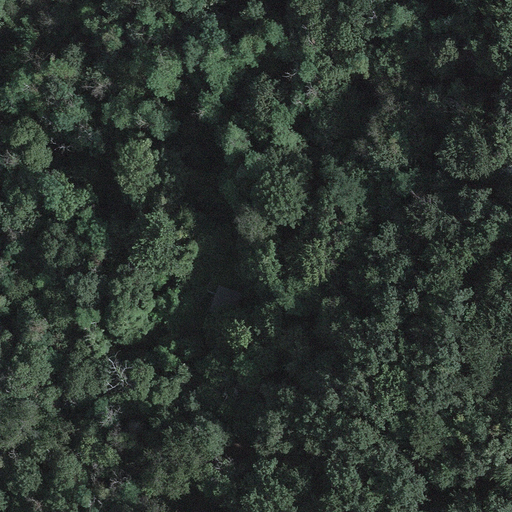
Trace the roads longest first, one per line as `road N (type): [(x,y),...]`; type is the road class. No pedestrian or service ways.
road 1 (track): [(365,0),(302,242),(190,511)]
road 2 (track): [(405,0),(388,43),(367,161),(319,232)]
